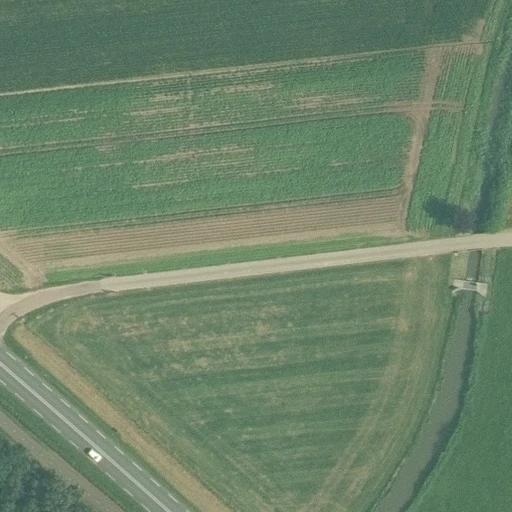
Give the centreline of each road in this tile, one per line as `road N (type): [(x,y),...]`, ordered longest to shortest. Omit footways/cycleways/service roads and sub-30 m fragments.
road 1 (unclassified): [(0,325),(37,300),(78,289),(511,240)]
road 2 (primary): [(166,511),(0,364)]
